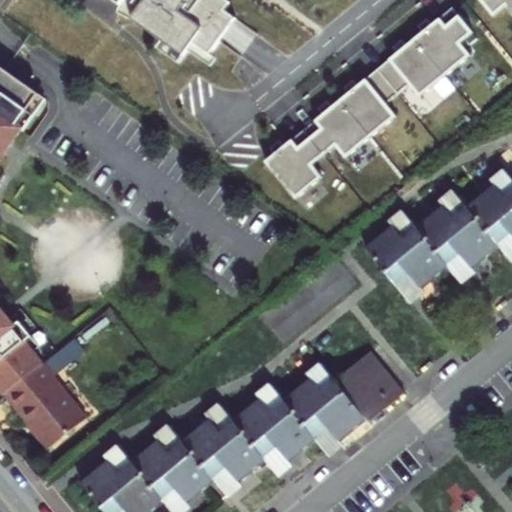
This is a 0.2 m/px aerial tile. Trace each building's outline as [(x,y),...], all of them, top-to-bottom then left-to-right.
[(113,0),(121,5),(119,12),(133,20),(185,57),(194,44),(211,56),(229,29),(237,19),(226,11),(232,3),(226,0),(113,0)] [(511,0),(480,0),(494,17),(507,7),(511,12),(511,0)] [(268,164),(297,199),(324,178),(314,166),(337,147),(347,159),(397,117),(387,104),(411,85),(421,97),(471,55),(461,43),(474,32),(453,7),(404,51),(403,49),(353,90),(355,92),(330,112),(329,110),(280,151),(281,153),(268,164)] [(0,133),(31,89),(5,71),(0,67),(0,133)] [(511,215),(511,186),(504,176),(489,187),(510,213),(511,215)] [(511,252),(511,215),(510,213),(489,187),(463,208),(453,195),(445,201),(465,225),(484,249),(492,243),(505,258),(511,252)] [(442,268),(443,266),(452,275),(484,249),(465,225),(445,201),(411,229),(402,217),(401,218),(421,243),(442,268)] [(383,273),(404,298),(442,268),(421,243),(401,218),(363,248),(383,273)] [(0,386),(5,392),(41,363),(4,318),(0,320),(0,386)] [(50,357),(44,361),(54,374),(75,357),(64,345),(50,357)] [(348,366),(381,407),(400,391),(367,350),(348,366)] [(41,363),(5,392),(50,448),(89,416),(54,374),(44,361),(41,363)] [(365,420),(381,407),(348,366),(331,380),(319,364),(301,379),(321,404),(342,430),(361,415),(365,420)] [(342,430),(321,404),(301,379),(279,397),(270,385),(256,396),(276,421),(297,446),(311,435),(321,447),(342,430)] [(270,468),(297,446),(276,421),(256,396),(229,417),(220,406),(212,413),(233,439),(253,463),(261,457),(270,468)] [(208,478),(211,477),(221,489),(253,463),(233,439),(212,413),(180,438),(170,426),(167,428),(188,453),(208,478)] [(152,485),(171,509),(208,478),(188,453),(167,428),(130,457),(150,483),(152,485)] [(100,509),(102,511),(119,511),(150,487),(152,485),(150,483),(130,457),(127,460),(122,454),(81,486),(100,509)] [(150,487),(119,511),(145,511),(161,500),(169,510),(171,509),(152,485),(150,487)]
